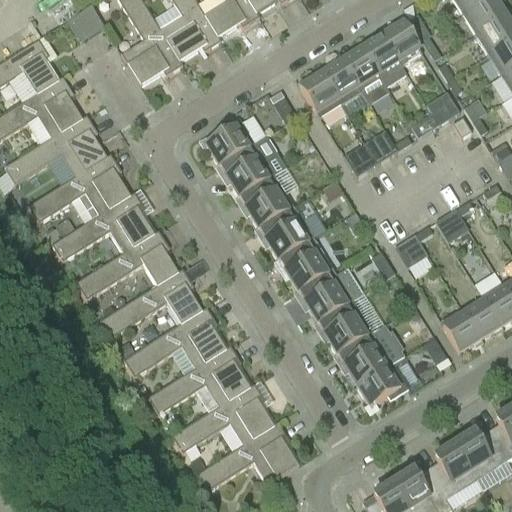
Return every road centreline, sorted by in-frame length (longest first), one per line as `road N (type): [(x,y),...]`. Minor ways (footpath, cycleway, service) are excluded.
road 1 (residential): [(347,464),(146,143),(372,0)]
road 2 (residential): [(511,358),(347,464)]
